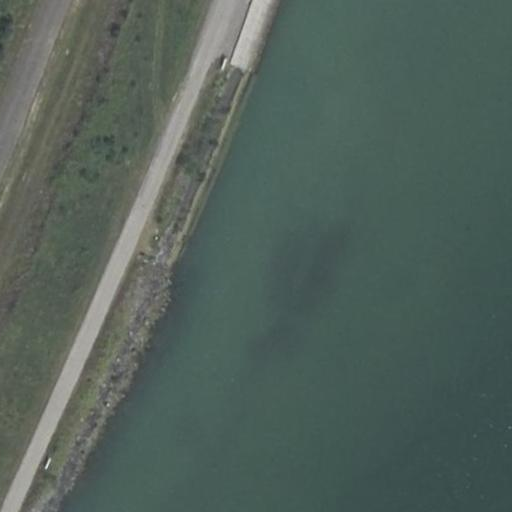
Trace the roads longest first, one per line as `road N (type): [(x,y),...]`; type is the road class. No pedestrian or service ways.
road 1 (track): [(221,0),(163,154),(0,509)]
road 2 (track): [(0,272),(110,0)]
road 3 (track): [(162,0),(156,47),(163,154)]
